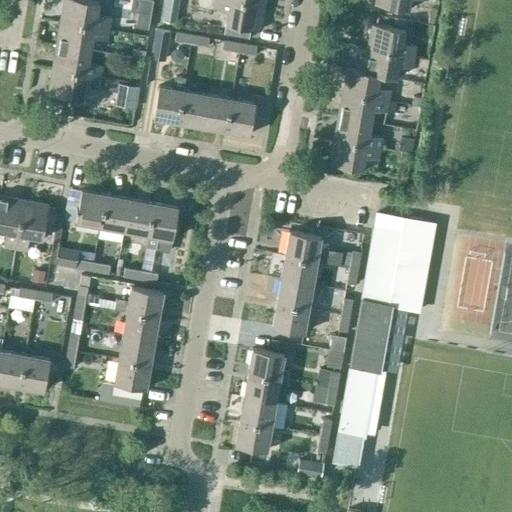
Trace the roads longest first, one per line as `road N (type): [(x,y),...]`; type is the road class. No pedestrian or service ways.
road 1 (residential): [(195,511),(200,484),(177,437),(224,172)]
road 2 (residential): [(0,131),(224,172)]
road 3 (residential): [(277,182),(310,0)]
